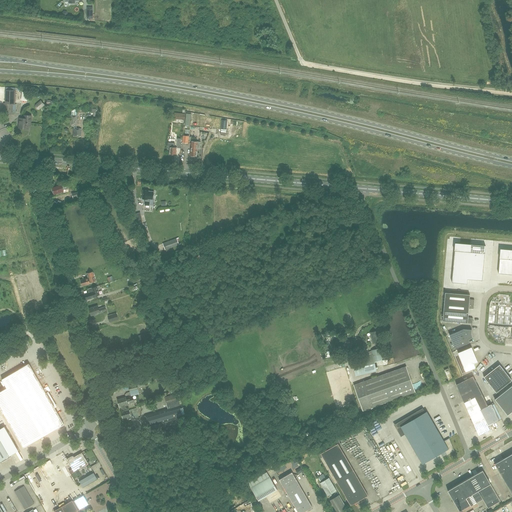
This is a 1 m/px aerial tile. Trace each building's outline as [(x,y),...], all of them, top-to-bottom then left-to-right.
[(16,111),(16,104),(15,104),(15,91),(15,89),(6,88),(5,103),(4,103),(3,114),(12,114),(12,113),(15,113),(16,111)] [(39,110),(45,105),(41,100),(35,105),(35,107),(37,110),(39,110)] [(30,126),(31,116),(24,115),(24,118),(19,118),(19,128),(23,128),(24,129),(26,129),(27,129),(28,129),(28,125),(30,126)] [(77,116),(70,115),(70,125),(74,125),(74,128),(73,136),(81,136),(81,129),(76,128),(77,116)] [(192,157),(194,156),(196,156),(197,148),(200,149),(200,142),(192,141),(191,147),(190,155),(191,156),(192,157)] [(176,147),(174,147),(175,143),(168,142),(167,147),(170,147),(169,154),(170,154),(171,155),(174,154),(175,155),(176,147)] [(62,186),(61,184),(52,187),(54,194),(64,192),(63,190),(68,188),(67,185),(62,186)] [(73,200),(85,196),(83,190),(72,193),(73,200)] [(142,199),(145,199),(145,205),(149,205),(150,199),(153,200),(154,191),(149,191),(149,190),(143,190),(142,199)] [(132,224),(142,221),(140,213),(129,215),(132,224)] [(165,250),(179,245),(177,238),(163,243),(165,250)] [(454,251),(451,282),(467,284),(467,279),(482,280),(485,253),(485,246),(465,244),(455,243),(454,249),(454,251)] [(498,273),(511,274),(511,249),(508,250),(500,249),(499,263),(498,273)] [(82,286),(90,283),(95,281),(93,272),(87,274),(88,278),(81,280),(82,286)] [(87,300),(94,297),(99,295),(97,286),(88,289),(89,293),(85,294),(87,300)] [(470,295),(445,293),(444,311),(468,313),(469,309),(474,309),(474,300),(469,299),(470,295)] [(98,308),(97,305),(89,308),(92,315),(106,311),(105,306),(98,308)] [(468,317),(468,313),(444,311),(443,321),(472,323),(473,318),(468,317)] [(110,322),(118,319),(116,313),(108,316),(110,322)] [(449,335),(455,349),(469,343),(468,339),(472,337),(471,334),(472,330),(463,329),(449,335)] [(373,343),(381,341),(378,331),(370,333),(373,343)] [(140,342),(151,339),(149,332),(138,336),(140,342)] [(340,351),(345,351),(345,348),(352,348),(351,343),(352,343),(352,340),(344,340),(344,344),(340,344),(340,351)] [(464,368),(478,362),(472,347),(458,353),(464,368)] [(351,359),(356,376),(376,371),(375,365),(374,362),(382,360),(379,348),(371,350),(371,351),(368,351),(369,355),(357,358),(351,359)] [(32,369),(29,364),(2,380),(7,388),(0,392),(0,406),(24,448),(64,424),(33,369),(32,369)] [(496,393),(511,380),(499,365),(484,377),(496,393)] [(363,411),(415,392),(406,366),(354,385),(363,411)] [(449,380),(453,379),(448,368),(444,370),(449,380)] [(491,404),(488,405),(473,376),(456,384),(478,435),(490,430),(488,426),(499,420),(491,404)] [(144,385),(143,382),(137,384),(137,383),(128,386),(130,392),(138,390),(138,387),(144,385)] [(507,415),(511,411),(511,385),(495,399),(507,415)] [(150,431),(183,421),(182,417),(183,417),(176,394),(164,397),(168,409),(146,415),(150,431)] [(126,400),(125,397),(117,399),(119,406),(121,406),(122,410),(126,409),(124,405),(134,402),(133,398),(126,400)] [(138,417),(136,408),(129,410),(128,409),(125,410),(125,411),(121,413),(123,418),(127,417),(127,420),(131,418),(130,414),(134,413),(135,418),(138,417)] [(409,421),(400,426),(405,434),(422,464),(444,451),(447,456),(454,451),(449,438),(444,441),(426,411),(425,412),(409,421)] [(10,456),(19,451),(5,426),(0,429),(0,461),(2,461),(3,462),(11,458),(10,456)] [(330,470),(348,460),(338,444),(321,454),(330,470)] [(72,456),(67,459),(73,469),(69,471),(71,473),(74,471),(88,463),(82,453),(74,457),(73,456),(72,456)] [(500,473),(510,467),(505,458),(494,464),(500,473)] [(348,460),(330,470),(336,479),(351,505),(355,503),(356,505),(365,500),(364,498),(368,495),(353,469),(348,460)] [(505,481),(511,477),(511,469),(510,467),(500,473),(505,481)] [(481,489),(490,484),(482,470),(474,475),(481,489)] [(93,472),(79,480),(83,487),(97,479),(93,472)] [(298,511),(303,511),(312,507),(292,472),(279,480),(298,511)] [(477,491),(478,491),(481,489),(474,475),(469,478),(477,491)] [(258,501),(277,490),(270,477),(251,488),(258,501)] [(327,495),(336,490),(329,478),(320,483),(327,495)] [(473,494),(477,491),(469,478),(465,480),(473,494)] [(472,494),(473,494),(465,480),(461,483),(469,496),(472,494)] [(464,499),(466,498),(469,496),(461,483),(456,485),(464,499)] [(481,495),(493,488),(490,484),(481,489),(478,491),(481,495)] [(455,504),(464,499),(456,485),(447,490),(455,504)] [(25,509),(34,504),(24,486),(15,492),(25,509)] [(489,496),(495,492),(493,488),(481,495),(483,499),(489,496)] [(483,499),(481,495),(478,491),(477,491),(473,494),(472,494),(477,503),(483,499),(488,508),(494,505),(492,501),(489,496),(483,499)] [(492,501),(498,497),(495,492),(489,496),(492,501)] [(471,506),(477,503),(472,494),(469,496),(466,498),(470,505),(471,506)] [(69,502),(74,511),(75,511),(89,504),(84,495),(73,501),(72,500),(69,502)] [(337,511),(339,511),(347,508),(339,495),(330,500),(337,511)] [(459,511),(470,505),(466,498),(464,499),(455,504),(459,511)] [(74,511),(69,502),(65,505),(65,504),(54,511),(74,511)]
